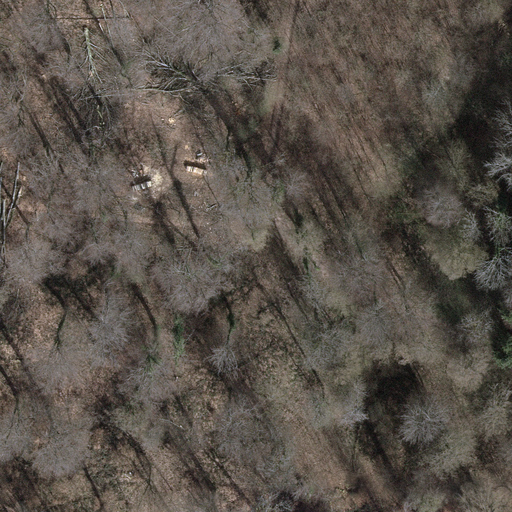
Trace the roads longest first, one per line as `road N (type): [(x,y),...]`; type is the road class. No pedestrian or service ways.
road 1 (track): [(290,0),(286,122),(303,187),(335,238)]
road 2 (track): [(335,238),(388,288),(511,359)]
